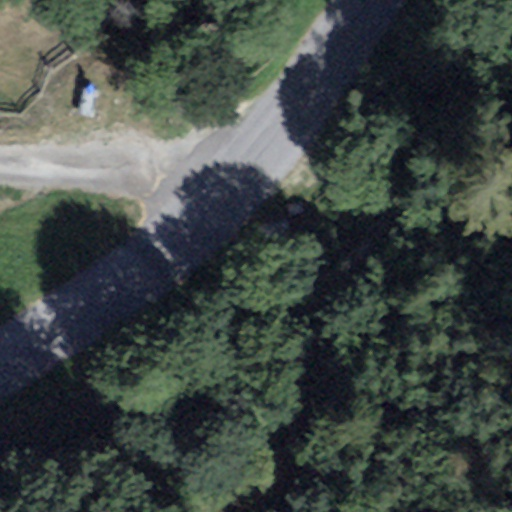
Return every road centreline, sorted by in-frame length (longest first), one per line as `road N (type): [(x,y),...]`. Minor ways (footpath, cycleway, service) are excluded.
road 1 (track): [(511,6),(439,112),(237,491),(209,511)]
road 2 (tertiary): [(371,0),(234,180),(122,273),(0,351)]
